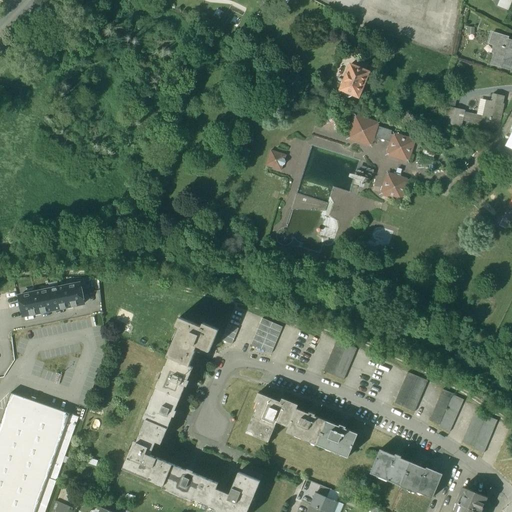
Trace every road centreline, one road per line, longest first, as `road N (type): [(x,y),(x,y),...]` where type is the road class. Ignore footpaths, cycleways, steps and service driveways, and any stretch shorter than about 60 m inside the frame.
road 1 (track): [(0,280),(103,273),(286,316),(389,354),(511,426)]
road 2 (residential): [(511,494),(384,413),(243,361),(225,368),(203,426)]
